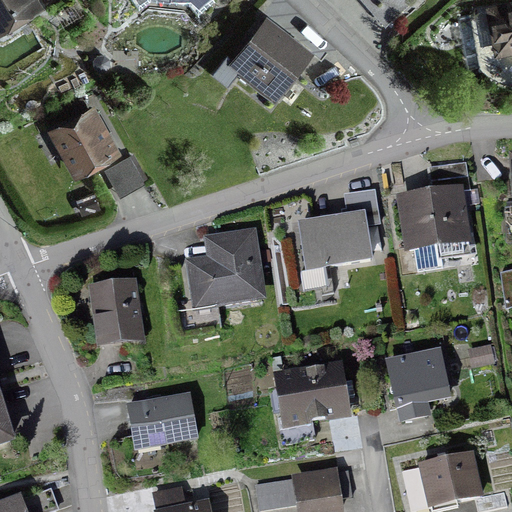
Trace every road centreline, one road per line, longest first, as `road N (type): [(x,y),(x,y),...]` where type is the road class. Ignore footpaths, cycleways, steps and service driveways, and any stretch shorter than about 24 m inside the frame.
road 1 (residential): [(23,271),(432,142)]
road 2 (residential): [(99,511),(87,418),(23,271)]
road 3 (residential): [(432,142),(295,0)]
